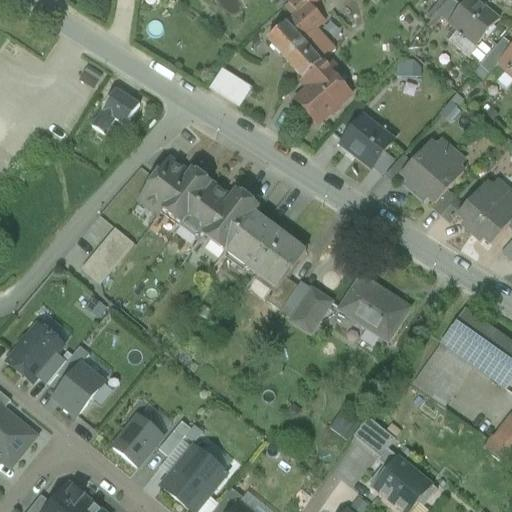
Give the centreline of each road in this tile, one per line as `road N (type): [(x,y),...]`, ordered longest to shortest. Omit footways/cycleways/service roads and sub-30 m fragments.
road 1 (residential): [(192,105),(511,311)]
road 2 (residential): [(192,105),(0,308)]
road 3 (residential): [(22,0),(192,105)]
